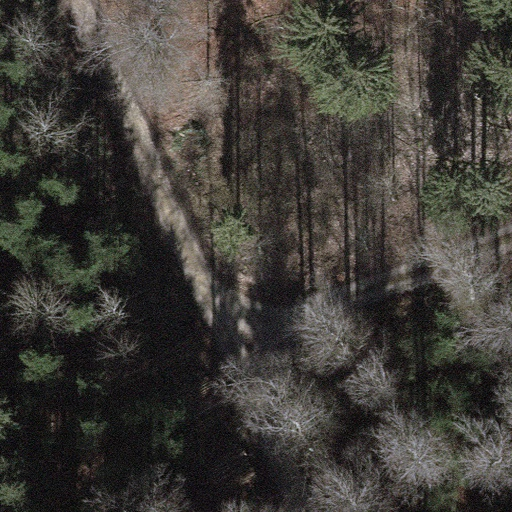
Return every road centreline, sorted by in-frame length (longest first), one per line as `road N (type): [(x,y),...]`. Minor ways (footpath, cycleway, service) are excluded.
road 1 (track): [(81,0),(240,350)]
road 2 (track): [(511,235),(240,350)]
road 3 (track): [(240,350),(305,511)]
